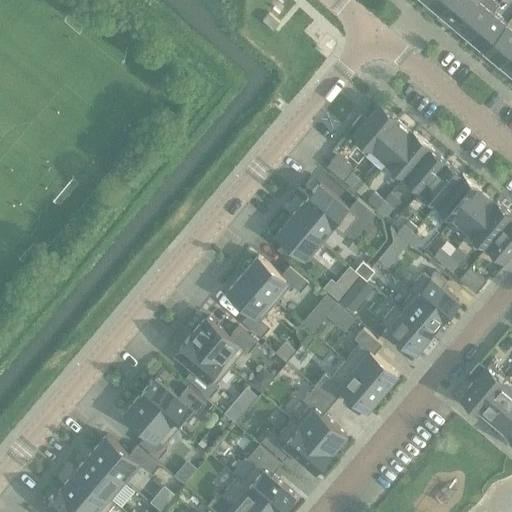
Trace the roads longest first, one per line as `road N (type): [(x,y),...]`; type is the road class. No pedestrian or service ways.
road 1 (residential): [(0,473),(340,76),(355,42)]
road 2 (residential): [(511,286),(317,511)]
road 3 (residential): [(511,151),(401,60),(355,42)]
